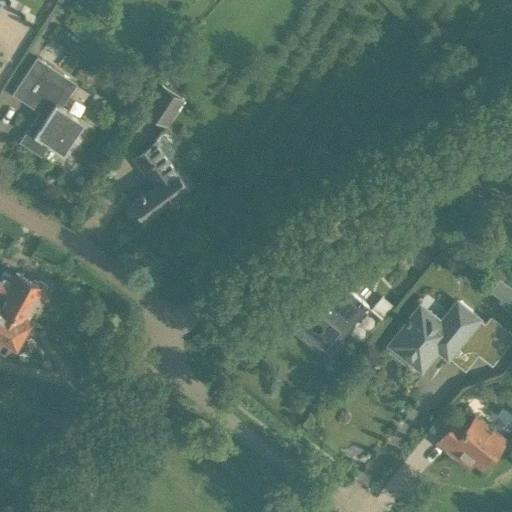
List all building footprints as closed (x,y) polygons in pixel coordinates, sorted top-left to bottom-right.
[(85,0),(70,24),(82,31),(101,0),(85,0)] [(36,56),(12,92),(39,110),(19,140),(41,155),(50,143),(63,152),(84,121),(61,105),(77,83),(36,56)] [(160,83),(143,110),(167,125),(184,98),(160,83)] [(153,185),(131,201),(143,218),(188,185),(155,139),(133,155),(153,185)] [(321,265),(282,313),(329,351),(363,308),(367,311),(364,314),(375,323),(381,315),(321,265)] [(0,302),(0,303),(27,317),(44,283),(18,270),(15,276),(3,270),(0,275),(0,292),(6,295),(0,303),(0,302)] [(511,305),(511,283),(500,275),(490,289),(511,305)] [(420,303),(389,342),(421,367),(437,347),(464,369),(478,352),(492,363),(511,337),(511,330),(490,314),(485,321),(457,299),(440,319),(420,303)] [(27,317),(0,303),(0,348),(4,351),(10,339),(14,342),(27,317)] [(443,431),(439,435),(456,449),(459,445),(482,465),(507,435),(475,409),(474,410),(472,412),(466,406),(462,410),(461,409),(443,431)]
